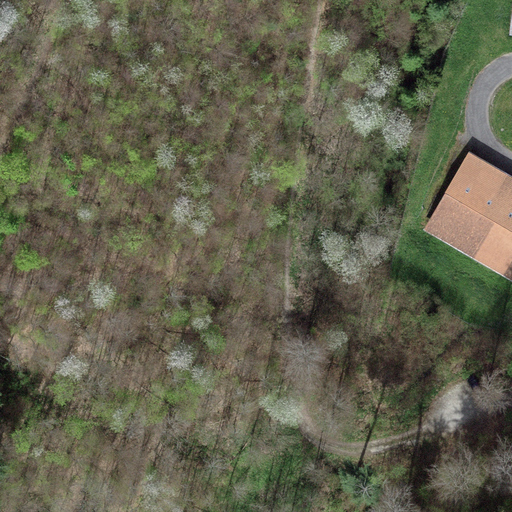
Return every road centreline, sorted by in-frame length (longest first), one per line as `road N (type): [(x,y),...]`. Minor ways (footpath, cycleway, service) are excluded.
road 1 (track): [(511,409),(424,442),(309,439),(289,394),(301,133),(325,0)]
road 2 (track): [(80,0),(0,154)]
